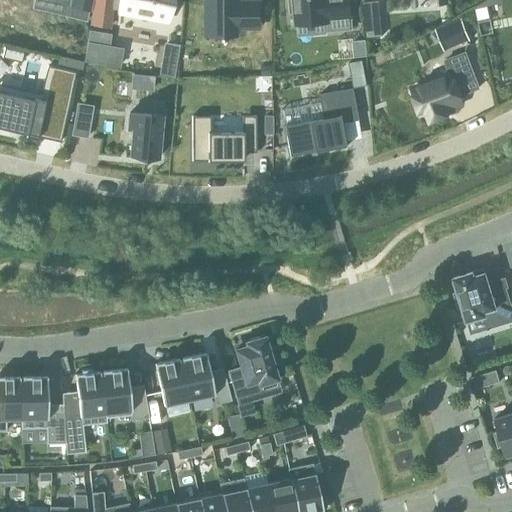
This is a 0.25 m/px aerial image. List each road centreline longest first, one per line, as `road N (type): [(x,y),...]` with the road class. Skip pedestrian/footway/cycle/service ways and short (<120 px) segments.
road 1 (residential): [(511,222),(428,253),(401,281),(312,307),(274,303),(120,336),(0,346)]
road 2 (residential): [(0,163),(133,192),(237,196),(325,188),(393,170),(511,121)]
